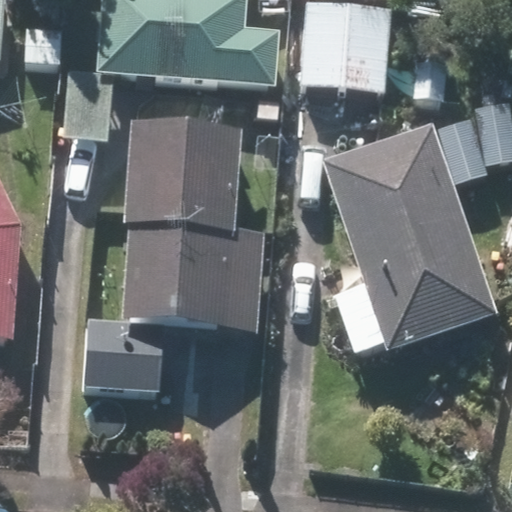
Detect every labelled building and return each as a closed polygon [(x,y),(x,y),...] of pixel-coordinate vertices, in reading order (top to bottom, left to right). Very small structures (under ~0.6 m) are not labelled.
[(94,0),(92,92),(274,97),(275,45),(242,44),(243,1),(201,0),(94,0)] [(386,19),(302,16),(299,101),(384,104),(386,19)] [(316,177),(360,298),(333,308),(354,367),(381,357),(385,368),(496,327),(426,137),(316,177)] [(237,149),(127,146),(122,335),(257,338),(259,252),(234,251),(237,149)] [(18,243),(0,204),(0,354),(11,355),(18,243)] [(161,342),(86,338),(83,399),(158,403),(161,342)]
